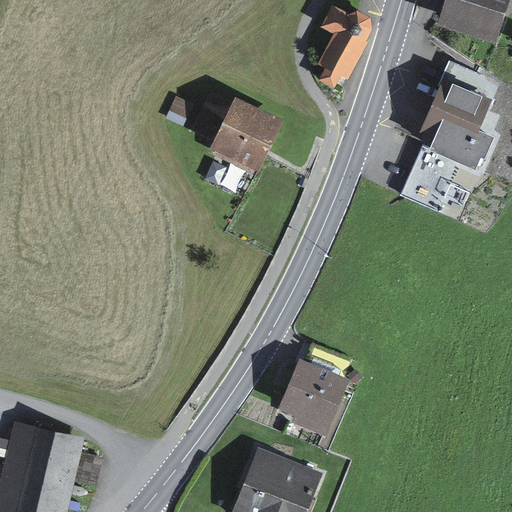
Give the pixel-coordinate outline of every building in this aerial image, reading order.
[(500,35),(509,0),(450,0),(445,20),(500,35)] [(340,27),(321,58),(349,74),(372,32),(375,17),(361,9),(355,12),(340,4),(330,20),(340,27)] [(446,72),(423,125),(472,146),(495,93),(446,72)] [(263,163),(284,116),(238,96),(235,103),(214,94),(201,125),(221,134),(218,143),(263,163)] [(285,407),(331,423),(347,378),(301,362),(285,407)] [(16,419),(0,485),(0,511),(69,511),(87,436),(16,419)] [(259,449),(238,506),(254,511),(305,511),(320,471),(259,449)]
